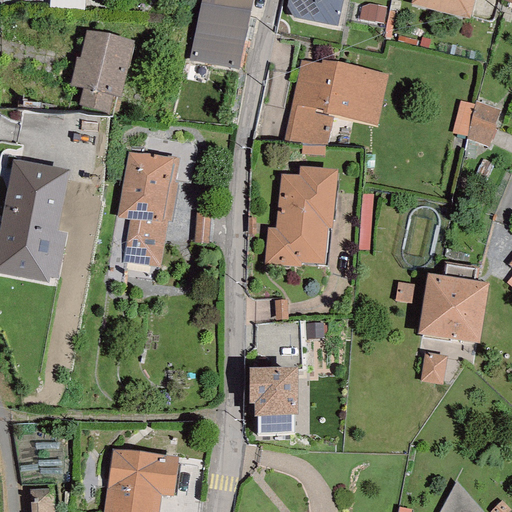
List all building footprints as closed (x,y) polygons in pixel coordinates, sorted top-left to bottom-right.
[(83,11),(84,0),(49,0),(49,8),(83,11)] [(235,68),(249,4),(232,0),(206,0),(194,59),(235,68)] [(291,0),(290,7),(297,16),(334,25),(339,0),(291,0)] [(415,0),(414,3),(466,17),(470,0),(415,0)] [(116,96),(129,47),(92,38),(85,65),(81,64),(75,86),(88,89),(84,105),(104,111),(109,94),(116,96)] [(324,69),(307,66),(290,141),(322,145),(329,113),(371,122),(382,79),(325,66),(324,69)] [(487,147),(500,112),(476,103),(475,109),(467,140),(487,147)] [(467,140),(475,109),(460,104),(453,135),(467,140)] [(325,156),(325,147),(302,146),(302,155),(325,156)] [(152,259),(169,165),(130,158),(120,216),(132,218),(128,243),(137,244),(135,256),(152,259)] [(76,183),(17,171),(0,257),(0,280),(54,291),(76,183)] [(328,228),(334,178),(303,174),(302,183),(285,181),(279,234),(271,233),(267,263),(297,266),(298,260),(320,263),(324,227),(328,228)] [(371,251),(374,194),(362,193),(357,250),(371,251)] [(211,214),(194,214),(193,243),(210,244),(211,214)] [(473,290),(476,272),(446,268),(443,285),(430,283),(422,334),(476,342),(483,291),(473,290)] [(412,306),(415,286),(397,284),(395,303),(412,306)] [(323,323),(306,324),(307,338),(325,336),(323,323)] [(441,382),(444,360),(426,357),(423,379),(441,382)] [(293,414),(293,378),(255,378),(254,402),(259,402),(259,414),(293,414)] [(166,496),(171,463),(121,455),(112,511),(153,511),(156,495),(166,496)] [(482,511),(456,483),(440,511),(482,511)] [(27,494),(28,511),(52,511),(51,493),(27,494)]
